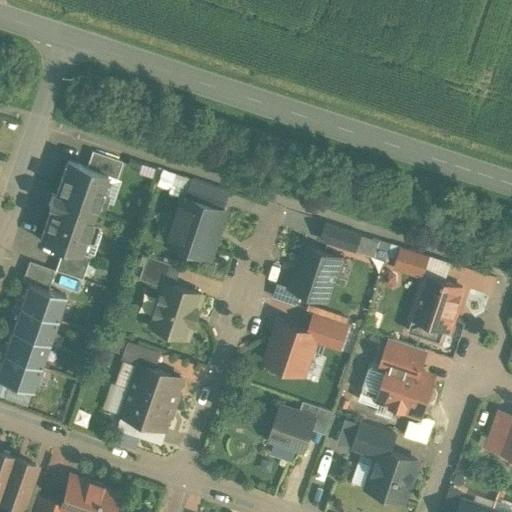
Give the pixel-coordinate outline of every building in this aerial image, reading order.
[(122,160),(92,149),(86,166),(107,173),(107,174),(116,177),(122,160)] [(68,159),(56,193),(52,192),(48,203),(52,205),(40,238),(63,246),(80,252),(107,174),(107,173),(86,166),(68,159)] [(229,188),(195,177),(188,196),(222,207),(229,188)] [(188,196),(185,195),(169,240),(211,254),(226,209),(222,207),(188,196)] [(362,232),(327,221),(322,237),(356,249),(362,232)] [(341,255),(305,244),(292,285),(327,297),(341,255)] [(429,254),(402,245),(396,265),(422,274),(429,254)] [(80,252),(63,246),(55,268),(82,277),(84,270),(87,263),(89,255),(80,252)] [(182,265),(148,254),(140,277),(165,286),(167,281),(176,284),(182,265)] [(55,268),(29,259),(22,279),(28,281),(48,287),(54,269),(55,269),(55,268)] [(107,270),(87,263),(84,270),(104,277),(107,270)] [(427,274),(413,315),(449,328),(463,286),(427,274)] [(48,287),(28,281),(23,297),(17,295),(11,311),(17,313),(6,344),(0,342),(0,359),(1,360),(0,362),(0,378),(32,389),(66,294),(48,287)] [(176,284),(167,281),(165,286),(153,323),(188,335),(193,320),(195,321),(199,308),(198,308),(203,293),(176,284)] [(349,322),(315,310),(308,329),(317,332),(316,337),(341,345),(349,322)] [(308,329),(280,320),(277,327),(276,327),(276,328),(277,329),(275,334),(274,334),(273,335),(274,336),(266,359),(304,372),(316,337),(317,332),(308,329)] [(426,348),(392,336),(381,369),(388,372),(392,361),(418,370),(426,348)] [(141,344),(130,340),(125,354),(126,357),(136,360),(141,344)] [(160,351),(141,344),(136,360),(140,362),(154,366),(160,351)] [(418,370),(392,361),(388,372),(381,392),(395,396),(393,404),(420,413),(431,383),(423,380),(426,372),(418,370)] [(154,366),(140,362),(131,387),(176,402),(180,389),(178,389),(183,376),(154,366)] [(176,402),(131,387),(123,412),(123,413),(141,419),(165,427),(170,414),(172,415),(176,402)] [(319,405),(304,399),(300,411),(315,416),(319,405)] [(300,411),(282,405),(279,413),(273,410),(270,433),(271,434),(270,437),(304,448),(315,416),(300,411)] [(141,419),(123,413),(119,426),(136,432),(141,419)] [(165,427),(141,419),(136,432),(161,441),(165,427)] [(396,431),(362,420),(353,446),(378,455),(381,447),(390,450),(396,431)] [(390,450),(381,447),(378,455),(368,486),(405,499),(410,482),(412,483),(416,470),(415,469),(418,459),(390,450)] [(0,489),(12,455),(0,450),(0,489)] [(35,463),(12,455),(0,489),(0,496),(20,503),(21,503),(29,481),(35,463)] [(110,511),(118,491),(70,475),(61,501),(57,511),(60,511),(110,511)] [(40,485),(29,481),(21,503),(20,503),(17,511),(18,511),(30,511),(37,493),(40,485)] [(61,501),(37,493),(30,511),(60,511),(57,511),(61,501)] [(491,511),(492,510),(463,499),(458,511),(491,511)]
